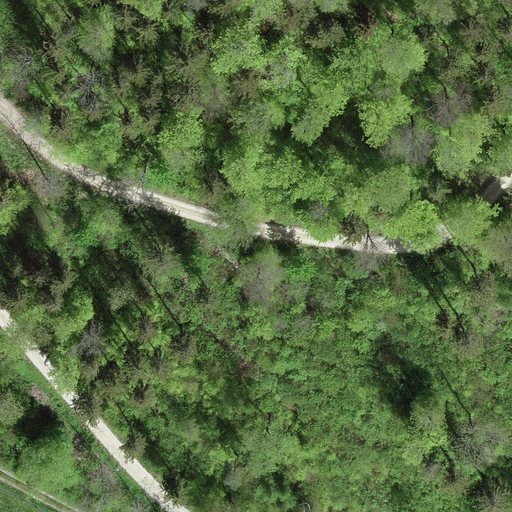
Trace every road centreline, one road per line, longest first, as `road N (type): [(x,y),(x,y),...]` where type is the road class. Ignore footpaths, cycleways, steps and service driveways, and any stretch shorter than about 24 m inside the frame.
road 1 (track): [(511,167),(476,212),(438,238),(387,248),(249,228),(86,182),(35,146),(0,107)]
road 2 (residential): [(180,511),(148,487),(0,315)]
